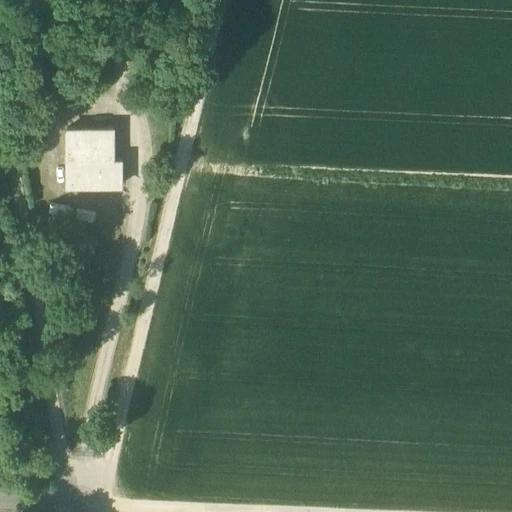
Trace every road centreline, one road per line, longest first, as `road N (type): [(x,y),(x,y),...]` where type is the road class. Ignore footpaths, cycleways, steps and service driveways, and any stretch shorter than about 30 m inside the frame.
road 1 (track): [(94,508),(219,0)]
road 2 (unclassified): [(94,508),(83,454),(137,216),(111,0)]
road 3 (track): [(0,90),(64,474),(94,508)]
road 4 (track): [(226,511),(94,508)]
